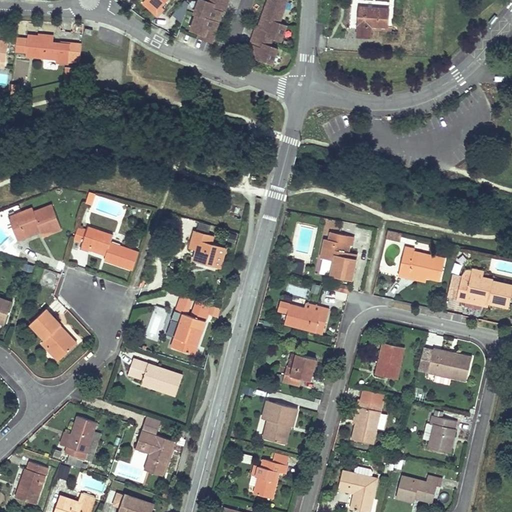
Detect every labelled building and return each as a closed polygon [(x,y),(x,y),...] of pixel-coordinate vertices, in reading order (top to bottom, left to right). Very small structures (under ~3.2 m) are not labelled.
[(149,0),(149,1),(148,2),(155,9),(159,9),(165,1),(166,0),(149,0)] [(216,14),(218,10),(213,8),(214,3),(208,1),(204,0),(199,0),(194,13),(196,14),(191,30),(200,33),(198,37),(212,42),(215,34),(214,33),(211,32),(212,29),(216,30),(220,18),(220,17),(220,16),(219,15),(216,14)] [(208,0),(208,1),(214,3),(213,8),(218,10),(216,14),(219,15),(220,16),(220,17),(220,18),(222,12),(224,13),(228,0),(208,0)] [(279,23),(287,0),(272,0),(271,6),(273,7),(272,10),(266,8),(261,22),(261,23),(261,24),(262,25),(264,26),(263,29),(268,31),(266,36),(273,38),(281,41),(286,26),(279,23)] [(351,0),(349,27),(358,27),(357,36),(370,36),(371,29),(371,26),(388,27),(389,9),(387,9),(388,2),(360,0),(351,0)] [(159,9),(155,9),(148,2),(146,5),(158,15),(168,4),(165,1),(159,9)] [(183,21),(189,3),(181,1),(175,18),(183,21)] [(392,16),(392,26),(401,27),(402,17),(392,16)] [(268,31),(263,29),(264,26),(262,25),(261,24),(261,23),(261,22),(259,27),(256,26),(250,45),(252,46),(250,51),(251,50),(252,50),(253,50),(256,51),(257,47),(262,49),(264,44),(270,46),(273,38),(266,36),(268,31)] [(26,52),(26,56),(58,59),(58,62),(69,63),(69,61),(80,62),(81,45),(71,44),(53,43),(54,37),(28,35),(28,39),(17,38),(15,51),(26,52)] [(0,60),(6,61),(8,42),(0,40),(0,60)] [(278,49),(270,46),(264,44),(262,49),(257,47),(256,51),(253,50),(252,50),(251,50),(250,51),(249,55),(273,64),(278,49)] [(79,68),(69,67),(68,80),(78,78),(79,68)] [(92,205),(96,194),(89,192),(86,203),(92,205)] [(61,229),(52,204),(34,211),(32,208),(8,217),(17,240),(25,237),(24,234),(40,228),(41,231),(43,236),(61,229)] [(113,235),(88,226),(86,232),(83,241),(80,248),(89,251),(89,250),(90,247),(107,253),(106,255),(104,260),(133,270),(139,252),(111,242),(113,235)] [(24,234),(25,237),(41,231),(40,228),(24,234)] [(74,238),(83,241),(86,232),(78,229),(74,238)] [(220,268),(226,247),(212,243),(214,236),(195,230),(192,238),(199,240),(196,250),(193,261),(204,263),(205,260),(210,262),(209,265),(220,268)] [(329,240),(337,241),(338,233),(330,232),(329,240)] [(401,234),(393,232),(391,240),(400,242),(401,234)] [(334,260),(331,275),(352,279),(356,258),(347,256),(348,252),(350,244),(352,245),(354,237),(338,233),(337,241),(329,240),(324,239),(321,258),(334,260)] [(196,250),(199,240),(192,238),(189,248),(196,250)] [(106,255),(107,253),(90,247),(89,250),(106,255)] [(415,249),(405,247),(399,275),(408,277),(409,273),(426,277),(440,280),(445,258),(414,251),(415,249)] [(426,277),(409,273),(408,277),(426,281),(426,277)] [(509,307),(511,292),(511,284),(493,280),(493,279),(482,276),(471,274),(470,278),(462,276),(457,299),(465,301),(482,305),(487,306),(488,302),(509,307)] [(311,291),(318,293),(320,285),(313,283),(311,291)] [(180,295),(174,310),(175,310),(187,314),(193,299),(180,295)] [(13,301),(0,297),(0,320),(5,323),(13,301)] [(187,314),(175,310),(174,310),(171,319),(174,321),(180,323),(175,336),(171,347),(194,355),(206,321),(211,305),(196,300),(191,316),(187,314)] [(482,305),(465,301),(464,306),(480,309),(482,305)] [(305,307),(321,311),(322,307),(306,302),(305,307)] [(290,303),(285,324),(323,334),(329,309),(322,307),(321,311),(305,307),(290,303)] [(62,357),(77,343),(63,329),(61,330),(58,327),(60,325),(61,324),(45,308),(30,323),(44,339),(41,342),(47,347),(50,344),(62,357)] [(169,334),(175,336),(180,323),(174,321),(169,334)] [(383,342),(376,374),(398,379),(405,347),(383,342)] [(50,344),(47,347),(59,360),(62,357),(50,344)] [(433,349),(424,347),(421,357),(431,360),(433,349)] [(431,360),(421,357),(418,369),(436,373),(451,376),(466,380),(472,358),(455,354),(455,357),(450,355),(450,353),(433,349),(431,360)] [(292,369),(297,353),(291,352),(287,367),(292,369)] [(316,359),(297,353),(292,369),(291,375),(285,373),(285,375),(283,382),(299,386),(301,378),(310,381),(316,359)] [(183,375),(133,358),(131,366),(145,371),(143,379),(141,384),(176,395),(183,375)] [(143,379),(145,371),(131,366),(128,374),(143,379)] [(424,401),(426,394),(417,392),(416,400),(424,401)] [(353,439),(373,444),(377,428),(380,413),(382,404),(359,398),(357,406),(360,407),(357,422),(353,439)] [(298,408),(267,400),(263,418),(268,420),(264,438),(282,442),(286,424),(291,426),(293,426),(298,408)] [(429,447),(450,452),(457,421),(442,417),(444,412),(436,410),(435,415),(433,415),(431,422),(434,423),(434,424),(430,439),(429,447)] [(384,429),(387,414),(380,413),(377,428),(384,429)] [(85,459),(98,423),(77,416),(67,446),(65,453),(85,459)] [(147,417),(142,431),(156,436),(156,435),(161,422),(147,417)] [(258,432),(262,433),(266,420),(262,419),(258,432)] [(434,424),(427,423),(423,438),(430,439),(434,424)] [(291,426),(286,424),(282,442),(286,444),(291,426)] [(178,432),(176,437),(183,439),(186,430),(173,425),(172,430),(178,432)] [(156,436),(142,431),(136,448),(151,453),(145,470),(154,473),(154,471),(163,474),(174,441),(156,435),(156,436)] [(61,444),(67,446),(71,433),(65,432),(61,444)] [(285,473),(287,465),(264,459),(262,466),(259,466),(259,467),(257,475),(256,476),(259,477),(254,494),(272,498),(276,481),(274,480),(271,479),(272,476),(275,476),(276,471),(285,473)] [(49,468),(30,461),(27,469),(26,468),(16,497),(36,504),(49,468)] [(70,468),(63,465),(59,477),(66,480),(70,468)] [(378,478),(343,470),(339,489),(355,493),(358,494),(358,496),(355,495),(352,509),(361,511),(362,509),(370,511),(378,478)] [(402,475),(396,496),(414,501),(415,497),(433,501),(437,485),(441,486),(443,478),(428,475),(426,482),(402,475)] [(251,476),(248,490),(253,491),(256,477),(251,476)] [(152,511),(155,504),(124,494),(124,495),(118,493),(115,502),(117,506),(120,507),(118,511),(152,511)] [(60,496),(54,511),(91,511),(96,499),(81,494),(78,502),(60,496)]
